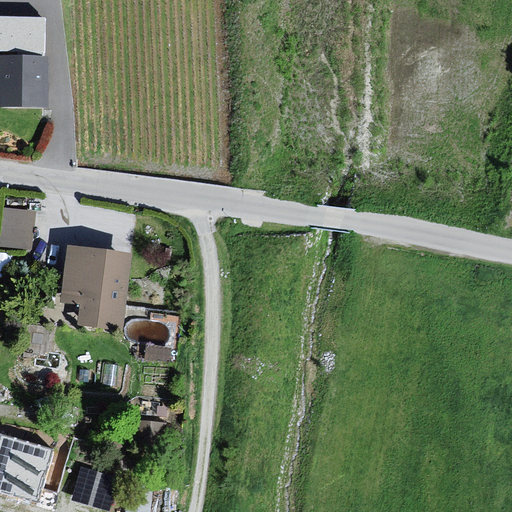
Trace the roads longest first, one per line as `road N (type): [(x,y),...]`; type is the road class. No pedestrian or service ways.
road 1 (residential): [(0,172),(370,222),(511,254)]
road 2 (track): [(199,198),(212,310),(194,511)]
road 3 (unknown): [(65,180),(57,0)]
